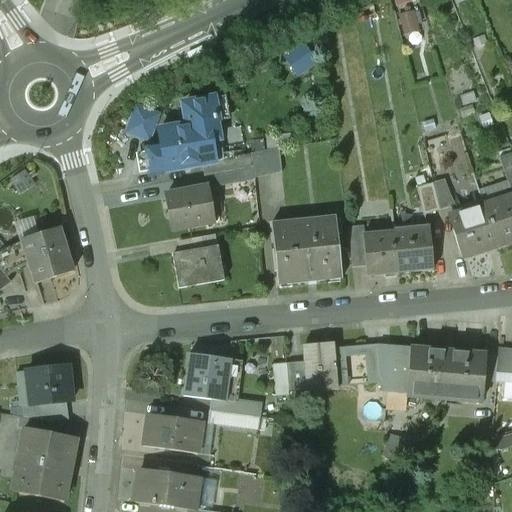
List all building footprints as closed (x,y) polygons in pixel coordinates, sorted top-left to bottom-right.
[(414,8),(399,11),(403,33),(418,30),(414,8)] [(316,65),(302,45),(283,57),(297,78),(316,65)] [(225,97),(213,100),(217,123),(229,120),(225,97)] [(217,123),(213,100),(183,105),(187,126),(159,131),(162,147),(146,150),(146,152),(150,172),(150,175),(203,166),(224,162),(223,160),(217,123)] [(134,117),(128,133),(148,140),(155,117),(143,113),(134,117)] [(279,148),(252,154),(253,168),(254,180),(281,173),(279,148)] [(150,172),(146,152),(135,154),(139,174),(150,172)] [(497,158),(506,185),(510,196),(511,195),(511,196),(511,156),(511,153),(497,158)] [(224,162),(203,166),(205,177),(253,168),(252,154),(223,160),(224,162)] [(253,168),(205,177),(207,190),(254,181),(254,180),(253,168)] [(447,180),(432,183),(438,210),(454,207),(447,180)] [(417,187),(423,214),(438,210),(432,183),(417,187)] [(478,193),(482,205),(495,247),(511,241),(511,196),(511,195),(510,196),(506,185),(478,193)] [(205,188),(166,196),(173,231),(212,224),(205,188)] [(461,258),(495,247),(482,205),(451,215),(456,231),(453,232),(461,258)] [(335,218),(270,225),(277,286),(341,280),(335,218)] [(392,230),(393,232),(397,274),(433,271),(429,227),(392,230)] [(72,273),(58,229),(21,242),(21,243),(28,264),(33,279),(48,274),(51,280),(72,273)] [(366,277),(397,274),(393,232),(362,235),(365,268),(366,277)] [(365,268),(362,235),(349,236),(352,269),(365,268)] [(190,240),(192,253),(216,249),(214,236),(190,240)] [(4,251),(0,246),(0,292),(8,286),(3,279),(11,272),(28,264),(21,243),(4,251)] [(192,253),(173,256),(178,290),(222,282),(216,249),(192,253)] [(304,364),(285,366),(288,394),(367,387),(364,348),(318,352),(318,347),(302,348),(304,364)] [(364,348),(367,387),(382,385),(379,349),(379,347),(364,348)] [(484,383),(486,358),(379,349),(382,385),(389,385),(389,393),(406,394),(406,397),(482,404),(484,383)] [(511,377),(511,351),(497,351),(497,359),(495,377),(511,377)] [(241,363),(190,356),(185,397),(210,400),(224,402),(224,400),(226,382),(238,384),(241,363)] [(497,359),(486,358),(484,383),(495,384),(495,377),(497,359)] [(288,394),(285,366),(272,367),(274,399),(288,397),(288,394)] [(68,367),(15,373),(19,406),(19,408),(48,404),(72,402),(68,367)] [(224,402),(210,400),(208,412),(259,419),(261,406),(224,400),(224,402)] [(50,422),(48,404),(19,408),(19,406),(17,406),(17,417),(35,419),(50,422)] [(259,419),(208,412),(206,425),(258,432),(259,419)] [(201,424),(148,416),(143,448),(196,456),(201,424)] [(76,439),(23,430),(11,493),(64,503),(76,439)] [(199,480),(140,471),(135,505),(180,511),(194,511),(195,510),(199,480)]
